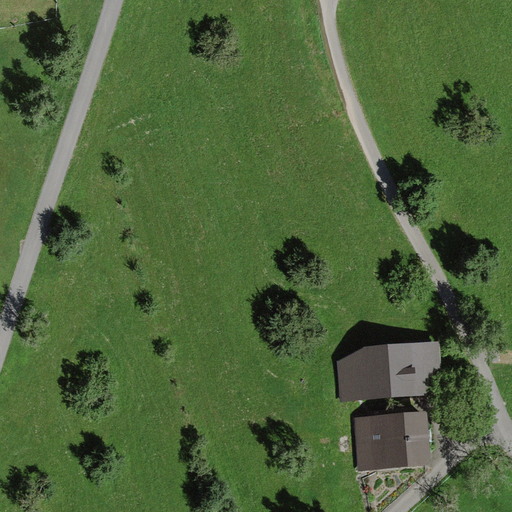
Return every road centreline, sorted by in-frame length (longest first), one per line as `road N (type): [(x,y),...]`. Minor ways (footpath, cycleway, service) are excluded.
road 1 (unclassified): [(511,438),(470,339),(353,116),(324,0)]
road 2 (unclassified): [(112,0),(0,346)]
